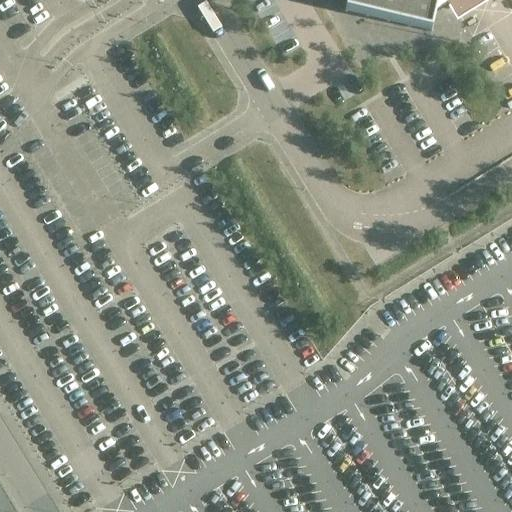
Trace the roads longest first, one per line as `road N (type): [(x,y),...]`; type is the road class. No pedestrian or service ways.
road 1 (unclassified): [(328,204),(370,217),(511,128)]
road 2 (unclassified): [(271,107),(331,66),(291,0)]
road 3 (unclassified): [(271,107),(206,0)]
